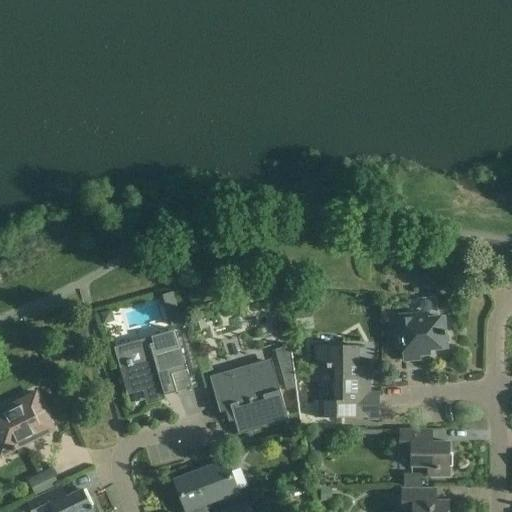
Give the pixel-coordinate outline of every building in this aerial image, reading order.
[(466,284),(464,260),(456,260),(448,261),(449,280),(450,285),(466,284)] [(180,314),(174,292),(161,297),(170,327),(186,322),(183,313),(180,314)] [(427,318),(426,313),(396,316),(399,346),(403,346),(405,360),(419,358),(419,354),(429,353),(429,349),(447,347),(443,316),(427,318)] [(192,387),(175,330),(118,346),(130,389),(146,385),(150,399),(192,387)] [(293,364),(287,346),(273,351),(279,368),(293,364)] [(359,346),(317,346),(317,365),(336,366),(336,383),(335,383),(334,384),(333,385),(333,386),(333,387),(333,388),(333,389),(334,389),(335,390),(336,390),(336,401),(317,400),(316,417),(356,418),(357,394),(369,394),(369,365),(359,365),(359,346)] [(289,420),(272,363),(215,379),(223,407),(230,405),(235,422),(243,419),(246,432),(289,420)] [(5,417),(0,419),(0,456),(0,457),(26,444),(25,440),(52,427),(35,394),(2,410),(5,417)] [(425,430),(402,429),(402,451),(413,451),(413,465),(429,466),(428,475),(449,475),(450,442),(425,442),(425,430)] [(314,433),(306,441),(315,451),(323,443),(314,433)] [(237,492),(225,461),(175,480),(186,511),(237,492)] [(58,485),(53,474),(30,485),(36,496),(58,485)] [(35,499),(27,503),(30,511),(50,511),(51,511),(50,511),(92,511),(82,490),(71,495),(66,485),(68,484),(68,483),(56,489),(35,499)] [(436,487),(402,487),(402,508),(412,508),(412,511),(448,511),(449,500),(436,500),(436,487)]
